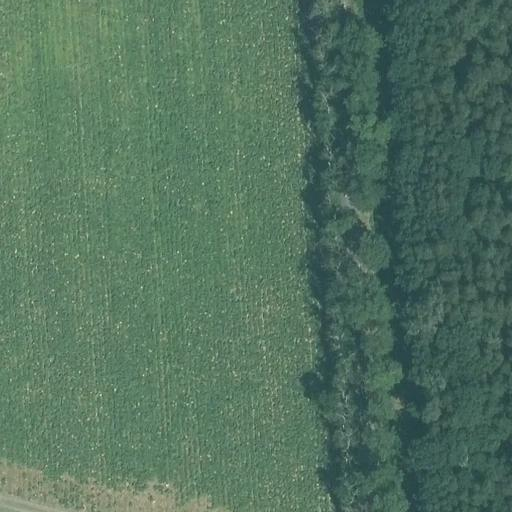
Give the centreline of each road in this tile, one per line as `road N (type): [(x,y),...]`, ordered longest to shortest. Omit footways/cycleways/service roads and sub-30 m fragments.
road 1 (unclassified): [(369,511),(339,0)]
road 2 (track): [(380,0),(406,511)]
